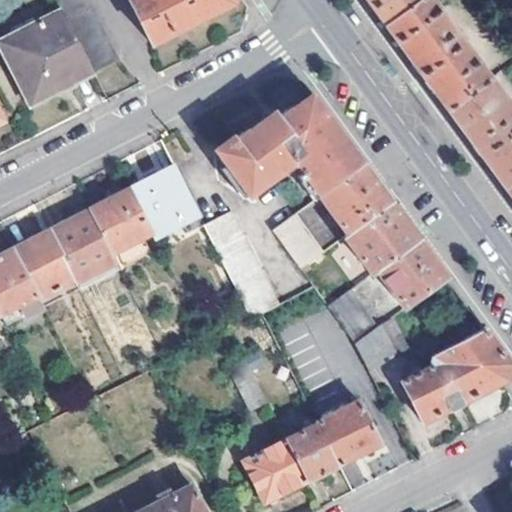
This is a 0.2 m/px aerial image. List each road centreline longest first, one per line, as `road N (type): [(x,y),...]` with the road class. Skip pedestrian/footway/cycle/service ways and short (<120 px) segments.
road 1 (residential): [(0,188),(323,15)]
road 2 (tertiary): [(323,15),(511,271)]
road 3 (residential): [(374,511),(511,441)]
